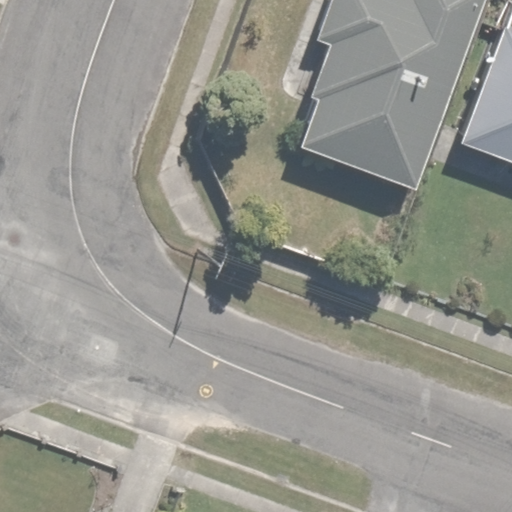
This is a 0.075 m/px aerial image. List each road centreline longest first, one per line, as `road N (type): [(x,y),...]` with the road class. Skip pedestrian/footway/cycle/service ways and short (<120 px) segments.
road 1 (residential): [(83,235),(120,284),(217,354),(511,467)]
road 2 (residential): [(118,0),(73,124),(69,180),(83,235)]
